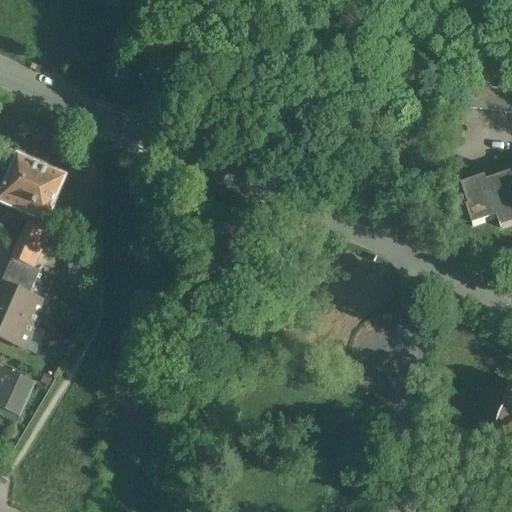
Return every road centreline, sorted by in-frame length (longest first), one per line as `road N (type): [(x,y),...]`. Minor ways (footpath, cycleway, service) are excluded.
road 1 (residential): [(0,68),(94,118),(416,256)]
road 2 (track): [(94,118),(101,319),(0,487)]
road 3 (residential): [(416,256),(400,511)]
